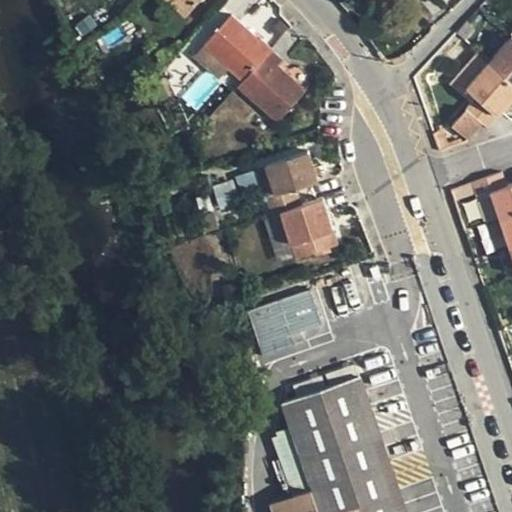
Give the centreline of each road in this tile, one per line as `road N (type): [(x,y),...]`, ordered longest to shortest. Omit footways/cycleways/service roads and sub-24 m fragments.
road 1 (residential): [(420,177),(511,435)]
road 2 (residential): [(472,0),(381,93)]
road 3 (residential): [(305,0),(381,93)]
